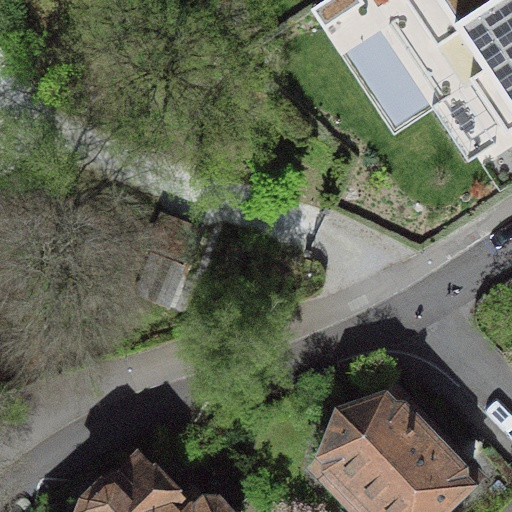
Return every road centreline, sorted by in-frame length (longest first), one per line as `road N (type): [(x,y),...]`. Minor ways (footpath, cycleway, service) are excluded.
road 1 (residential): [(420,310),(346,350),(106,428),(70,448),(0,511)]
road 2 (residential): [(420,310),(511,403)]
